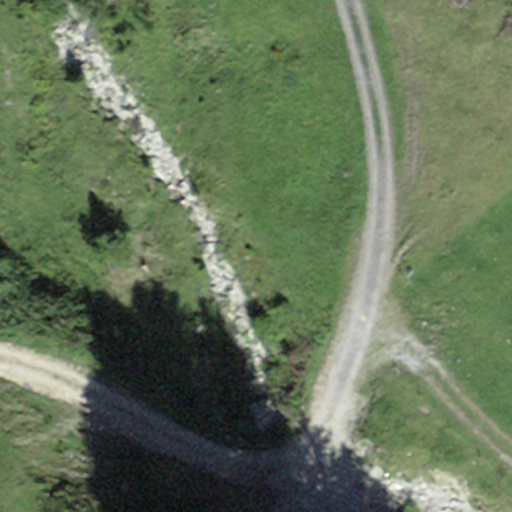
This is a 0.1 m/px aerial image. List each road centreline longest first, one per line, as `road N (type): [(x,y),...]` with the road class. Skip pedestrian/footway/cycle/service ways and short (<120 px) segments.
road 1 (track): [(0,378),(323,487),(376,302),(364,43),(345,0)]
road 2 (track): [(376,302),(511,477)]
